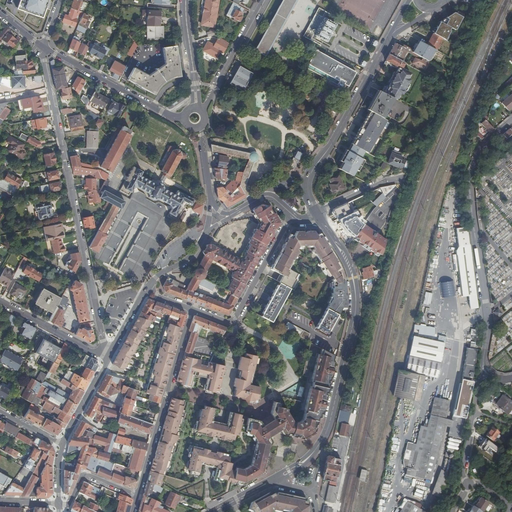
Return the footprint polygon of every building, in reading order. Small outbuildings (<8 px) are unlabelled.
[(20,0),(18,9),(43,18),(49,0),(20,0)] [(88,3),(81,0),(81,2),(79,1),(80,0),(79,0),(74,0),(71,8),(83,13),(85,8),(86,9),(86,7),(87,4),(88,3)] [(218,0),(206,0),(202,24),(214,27),(218,0)] [(238,5),(243,8),(247,0),(238,0),(240,1),(238,5)] [(283,0),(256,51),(266,56),(296,0),(283,0)] [(238,5),(235,4),(229,16),(234,19),(233,20),(236,22),(236,20),(240,22),(243,16),(241,15),(244,9),(243,8),(238,5)] [(83,13),(71,8),(69,16),(65,14),(63,22),(75,26),(78,19),(76,18),(77,15),(82,16),(84,13),(83,13)] [(147,26),(148,26),(157,26),(159,11),(141,10),(140,15),(142,15),(142,19),(146,19),(145,26),(147,26)] [(453,13),(440,22),(455,30),(462,17),(463,15),(457,12),(456,14),(453,13)] [(79,24),(79,25),(86,29),(90,21),(86,20),(88,15),(84,13),(82,16),(79,24)] [(336,24),(325,18),(322,23),(321,23),(317,30),(318,30),(315,36),(327,42),(330,36),(329,35),(332,30),(333,30),(336,24)] [(454,30),(437,20),(431,32),(433,33),(437,35),(439,31),(441,31),(442,29),(451,34),(454,30)] [(77,29),(84,33),(86,29),(79,25),(77,29)] [(114,33),(118,35),(123,26),(122,26),(119,25),(114,33)] [(2,32),(6,35),(7,33),(10,29),(9,28),(7,26),(2,32)] [(157,26),(148,26),(148,31),(147,31),(147,39),(155,39),(155,38),(162,38),(162,26),(159,26),(157,26)] [(6,35),(2,39),(13,48),(18,41),(7,33),(6,35)] [(436,50),(442,38),(437,35),(433,33),(427,45),(436,50)] [(141,42),(136,35),(132,37),(137,44),(141,42)] [(418,40),(409,35),(403,45),(413,50),(418,40)] [(74,36),(67,53),(74,56),(79,43),(81,41),(79,40),(79,38),(74,36)] [(226,42),(220,38),(219,39),(218,39),(213,48),(223,53),(227,44),(225,43),(226,42)] [(78,52),(85,55),(87,51),(91,44),(92,42),(89,41),(87,46),(82,44),(78,52)] [(127,54),(132,57),(138,46),(135,42),(134,41),(127,54)] [(402,47),(395,43),(389,55),(403,62),(404,61),(402,60),(406,51),(409,53),(409,52),(411,53),(411,54),(416,56),(412,63),(425,70),(430,62),(428,61),(412,52),(413,50),(403,45),(402,47)] [(91,44),(87,51),(90,52),(102,59),(103,55),(106,56),(110,50),(103,46),(102,48),(94,44),(93,45),(91,44)] [(158,69),(157,68),(155,69),(156,70),(148,76),(134,68),(128,78),(131,80),(131,81),(151,93),(152,91),(154,93),(156,90),(158,87),(161,83),(166,80),(170,78),(175,76),(179,75),(179,72),(180,72),(177,49),(175,49),(175,46),(163,48),(165,64),(158,69)] [(316,49),(306,68),(347,90),(356,72),(351,70),(351,71),(348,69),(348,68),(328,57),(327,58),(324,56),(325,55),(318,51),(318,50),(316,49)] [(424,54),(414,49),(413,50),(412,52),(422,58),(424,54)] [(444,70),(450,58),(441,53),(435,65),(444,70)] [(403,62),(389,55),(387,58),(385,61),(386,63),(396,68),(397,68),(397,67),(398,67),(401,68),(404,63),(403,62)] [(51,61),(57,89),(62,88),(67,87),(63,66),(56,68),(54,60),(54,59),(51,61)] [(27,61),(15,62),(16,71),(23,70),(23,74),(34,73),(34,67),(32,67),(32,61),(27,61)] [(115,78),(118,80),(123,71),(125,68),(126,67),(115,61),(110,70),(115,73),(113,77),(115,78)] [(239,66),(233,78),(232,80),(230,79),(228,78),(224,86),(229,89),(232,85),(243,92),(253,74),(239,66)] [(392,79),(390,78),(388,82),(390,83),(387,87),(384,85),(381,92),(393,98),(396,99),(399,93),(402,94),(409,80),(407,79),(410,73),(401,68),(398,67),(395,73),(394,72),(392,76),(393,77),(392,79)] [(24,75),(10,76),(11,88),(25,88),(24,84),(25,84),(25,78),(24,78),(24,75)] [(72,87),(74,90),(75,90),(78,93),(85,81),(78,76),(72,85),(73,86),(72,87)] [(67,87),(62,88),(63,92),(61,92),(63,99),(72,97),(70,87),(67,87)] [(371,112),(382,118),(393,98),(381,92),(379,91),(368,110),(369,111),(371,112)] [(101,106),(104,108),(109,100),(98,95),(98,94),(95,92),(87,107),(88,109),(96,124),(98,119),(102,112),(98,110),(101,106)] [(83,95),(81,99),(86,106),(92,96),(88,94),(87,97),(83,95)] [(511,106),(511,94),(502,103),(508,110),(511,108),(511,107),(511,106)] [(37,96),(21,100),(23,110),(32,108),(33,111),(34,114),(44,112),(41,98),(37,99),(37,96)] [(23,110),(21,100),(18,100),(20,112),(24,112),(24,113),(33,111),(32,108),(23,110)] [(119,104),(118,104),(113,101),(107,111),(118,117),(124,106),(119,104)] [(7,104),(8,102),(0,104),(0,113),(5,107),(7,104)] [(436,104),(433,103),(430,102),(427,108),(434,110),(436,104)] [(339,113),(341,110),(332,104),(330,107),(329,109),(337,113),(338,112),(339,113)] [(5,107),(0,113),(0,118),(3,120),(10,110),(5,107)] [(120,123),(131,127),(136,113),(125,110),(120,123)] [(369,111),(360,127),(362,128),(371,112),(369,111)] [(382,118),(371,112),(362,128),(368,132),(377,136),(386,120),(382,118)] [(70,116),(72,128),(84,125),(82,114),(70,116)] [(45,118),(31,120),(32,125),(36,124),(37,129),(46,127),(45,124),(47,124),(45,118)] [(487,122),(483,118),(482,119),(484,121),(481,124),(491,132),(494,129),(488,123),(487,122)] [(96,124),(98,126),(110,138),(114,132),(103,122),(98,119),(96,124)] [(492,119),(488,123),(494,129),(499,125),(492,119)] [(133,132),(131,131),(123,126),(121,130),(100,167),(106,170),(108,171),(110,172),(131,135),(131,136),(133,132)] [(88,148),(96,148),(97,127),(89,128),(89,131),(86,131),(85,148),(88,148)] [(368,132),(362,128),(358,137),(364,140),(372,145),(377,136),(368,132)] [(511,131),(510,129),(506,132),(501,136),(505,140),(511,133),(511,131)] [(10,136),(7,142),(11,144),(8,151),(22,159),(25,153),(21,151),(25,144),(10,136)] [(39,142),(29,137),(29,138),(27,141),(36,147),(46,144),(46,141),(39,142)] [(364,140),(358,137),(353,145),(364,151),(368,153),(372,145),(364,140)] [(347,151),(346,153),(348,155),(347,157),(344,156),(341,162),(344,163),(346,164),(343,171),(352,176),(355,170),(357,171),(363,159),(360,158),(364,151),(353,145),(352,144),(349,151),(347,151)] [(217,146),(211,145),(211,146),(212,151),(249,159),(243,173),(241,182),(240,185),(241,188),(246,197),(246,196),(251,194),(251,193),(247,186),(246,185),(246,184),(254,162),(255,161),(256,161),(257,160),(258,159),(258,157),(258,156),(258,155),(257,154),(256,153),(255,152),(253,152),(252,152),(251,152),(250,153),(249,154),(217,147),(217,146)] [(168,175),(166,177),(169,178),(170,176),(172,177),(172,176),(171,176),(173,172),(174,172),(174,171),(175,168),(176,168),(177,167),(176,167),(178,163),(179,163),(178,162),(180,159),(181,159),(184,160),(186,155),(181,152),(181,151),(180,151),(176,149),(176,148),(175,148),(175,149),(170,146),(167,151),(170,152),(170,153),(168,157),(167,157),(168,158),(166,161),(165,161),(166,162),(164,166),(163,165),(162,166),(163,166),(161,170),(160,170),(164,172),(168,175)] [(289,166),(294,169),(298,161),(299,161),(302,153),(297,150),(293,158),(289,166)] [(407,151),(403,156),(407,160),(412,155),(407,151)] [(54,153),(44,155),(46,166),(56,164),(54,153)] [(70,157),(72,166),(83,167),(82,165),(80,164),(78,155),(70,157)] [(228,157),(219,156),(218,167),(225,168),(225,164),(227,165),(228,157)] [(380,169),(384,171),(390,165),(384,161),(380,169)] [(72,166),(74,174),(78,175),(79,172),(91,174),(91,178),(101,178),(102,178),(101,177),(98,170),(83,167),(72,166)] [(161,181),(160,180),(157,180),(156,180),(155,181),(152,179),(151,182),(140,176),(142,171),(133,166),(128,176),(125,180),(129,183),(126,189),(131,192),(133,188),(134,187),(136,187),(137,187),(148,193),(148,194),(149,194),(149,195),(149,196),(150,197),(155,200),(156,200),(157,200),(158,199),(159,199),(170,205),(171,206),(172,208),(169,213),(175,216),(179,209),(183,200),(191,205),(194,200),(181,192),(180,193),(177,192),(176,195),(167,190),(168,188),(166,187),(166,185),(165,184),(164,182),(161,181)] [(226,178),(227,170),(214,168),(216,178),(227,180),(227,178),(226,178)] [(55,170),(44,172),(45,177),(48,177),(49,180),(59,178),(57,170),(55,171),(55,170)] [(237,175),(236,181),(241,182),(243,173),(235,171),(234,174),(237,175)] [(8,173),(4,180),(17,187),(18,188),(21,187),(24,182),(8,173)] [(338,176),(329,180),(331,184),(329,184),(333,193),(344,188),(338,176)] [(0,185),(14,194),(17,187),(4,180),(1,178),(0,177),(0,185)] [(101,189),(106,180),(102,178),(101,178),(99,182),(96,186),(95,189),(96,190),(99,192),(101,189)] [(60,181),(49,183),(51,191),(61,188),(60,181)] [(222,187),(217,188),(218,199),(219,199),(221,200),(222,201),(224,202),(229,196),(232,194),(240,185),(241,182),(236,181),(233,181),(225,189),(222,187)] [(383,192),(385,197),(397,186),(397,184),(380,187),(383,192)] [(224,202),(226,205),(227,207),(245,197),(246,197),(241,188),(240,185),(232,194),(229,196),(224,202)] [(98,194),(96,190),(95,189),(88,189),(90,196),(88,196),(89,203),(95,202),(95,203),(101,202),(100,198),(100,197),(98,194)] [(93,240),(92,241),(98,245),(119,208),(121,209),(125,202),(104,190),(100,197),(108,202),(112,204),(108,212),(104,219),(101,225),(94,237),(93,240)] [(383,192),(373,203),(376,206),(385,197),(383,192)] [(138,211),(146,215),(148,210),(145,209),(149,201),(146,200),(143,206),(140,205),(138,211)] [(354,212),(349,201),(331,209),(336,219),(337,219),(338,220),(350,215),(349,213),(351,213),(352,213),(354,212)] [(38,210),(39,219),(50,216),(49,208),(51,208),(50,202),(35,205),(37,211),(38,210)] [(112,204),(108,202),(104,209),(108,212),(112,204)] [(193,209),(201,214),(202,211),(202,208),(203,205),(198,202),(193,209)] [(269,206),(268,206),(267,205),(264,205),(263,205),(263,204),(262,204),(252,209),(257,218),(258,218),(259,217),(262,222),(258,230),(257,230),(256,229),(255,229),(251,237),(251,238),(248,243),(249,244),(250,244),(250,245),(246,253),(247,253),(244,259),(257,266),(261,259),(260,259),(263,253),(264,254),(276,232),(275,231),(276,229),(278,226),(279,227),(281,223),(271,206),(269,207),(269,206)] [(92,216),(83,218),(85,227),(91,226),(91,228),(95,227),(92,216)] [(232,222),(228,224),(218,229),(218,230),(214,238),(213,240),(216,242),(240,256),(249,244),(248,243),(251,238),(251,237),(255,229),(256,229),(257,224),(253,222),(247,219),(232,222)] [(379,234),(376,232),(375,233),(371,230),(372,229),(364,223),(362,225),(354,236),(358,239),(358,240),(363,243),(364,242),(367,245),(367,246),(370,248),(369,249),(375,253),(376,251),(378,253),(379,253),(381,255),(386,239),(384,238),(381,236),(380,237),(378,235),(379,234)] [(47,241),(51,240),(61,238),(64,237),(63,231),(61,232),(60,224),(44,227),(47,241)] [(470,308),(477,307),(471,257),(472,257),(471,245),(469,245),(467,226),(455,227),(458,245),(455,250),(461,295),(468,294),(470,308)] [(299,244),(303,244),(308,244),(310,244),(312,244),(313,245),(315,248),(313,249),(312,249),(312,251),(313,252),(315,253),(315,252),(321,261),(320,262),(327,273),(328,276),(331,274),(336,271),(337,270),(336,269),(339,267),(337,264),(338,263),(337,261),(337,260),(337,261),(335,257),(334,255),(332,251),(331,251),(328,247),(326,242),(324,244),(323,242),(325,240),(320,232),(317,235),(314,230),(307,230),(306,232),(304,232),(303,231),(296,231),(294,236),(291,234),(287,242),(287,243),(288,244),(287,245),(285,244),(282,248),(283,249),(281,253),(278,258),(277,258),(275,261),(277,262),(276,265),(275,264),(272,269),(280,274),(286,277),(285,280),(287,281),(285,285),(291,288),(296,278),(295,278),(297,273),(289,268),(296,254),(297,253),(298,253),(299,253),(300,252),(300,251),(299,250),(297,248),(298,245),(299,245),(299,244)] [(139,231),(121,271),(140,280),(144,272),(144,271),(147,265),(149,266),(155,251),(156,252),(163,237),(162,236),(164,233),(161,232),(159,236),(154,234),(153,237),(139,231)] [(111,248),(105,246),(99,260),(109,265),(121,238),(116,236),(111,248)] [(61,238),(51,240),(54,254),(58,253),(62,252),(65,251),(64,245),(62,245),(61,238)] [(203,278),(204,277),(205,275),(205,273),(205,272),(212,259),(229,269),(230,268),(234,270),(233,273),(231,276),(231,277),(232,277),(233,278),(231,281),(228,287),(229,287),(228,290),(229,290),(229,291),(231,291),(233,292),(232,294),(238,298),(241,291),(242,290),(243,288),(246,284),(244,283),(247,278),(249,278),(253,271),(252,270),(247,268),(242,265),(242,264),(244,262),(243,261),(241,261),(239,259),(238,259),(231,255),(230,256),(227,254),(228,253),(226,252),(226,253),(223,251),(221,250),(221,251),(219,250),(220,249),(211,244),(207,245),(203,252),(205,256),(198,268),(197,268),(196,269),(195,271),(194,273),(194,274),(194,276),(194,275),(195,277),(197,278),(198,279),(200,279),(201,279),(203,278)] [(80,264),(81,261),(80,252),(71,254),(73,265),(80,264)] [(244,259),(241,261),(243,261),(244,262),(242,264),(242,265),(247,268),(252,270),(253,267),(254,268),(257,266),(244,259)] [(23,272),(39,281),(43,274),(27,266),(23,272)] [(364,273),(363,274),(364,278),(374,276),(371,266),(362,269),(364,273)] [(5,267),(0,276),(0,279),(2,281),(1,282),(8,286),(12,278),(15,273),(5,267)] [(63,278),(70,282),(73,276),(66,272),(63,278)] [(280,274),(277,280),(285,285),(287,281),(285,280),(286,277),(280,274)] [(178,282),(168,276),(163,286),(165,292),(185,299),(190,287),(196,289),(199,284),(201,279),(200,279),(198,279),(197,278),(195,277),(194,275),(194,276),(194,277),(193,276),(188,287),(186,290),(176,287),(178,282)] [(332,291),(332,293),(332,296),(332,299),(331,299),(330,302),(328,305),(327,308),(338,314),(341,309),(342,307),(346,305),(346,299),(346,296),(344,296),(344,293),(346,293),(346,290),(345,287),(344,282),(343,277),(341,278),(339,275),(334,278),(334,279),(332,280),(333,281),(333,290),(332,290),(332,291)] [(208,288),(211,282),(203,278),(201,279),(199,284),(208,288)] [(72,291),(78,322),(88,320),(81,285),(74,281),(69,289),(72,291)] [(14,282),(8,293),(16,297),(19,292),(24,294),(27,289),(14,282)] [(188,287),(178,282),(176,287),(186,290),(188,287)] [(261,316),(272,322),(281,306),(282,304),(291,288),(279,282),(271,297),(269,300),(261,316)] [(195,303),(198,293),(194,291),(196,289),(190,287),(185,299),(195,303)] [(36,302),(53,312),(60,300),(42,290),(36,302)] [(202,294),(199,304),(229,315),(238,298),(232,294),(233,292),(231,291),(230,294),(231,295),(226,303),(217,300),(218,300),(217,299),(217,300),(202,294)] [(425,292),(423,304),(429,305),(432,293),(425,292)] [(68,299),(62,296),(60,300),(53,312),(48,320),(61,327),(63,323),(60,321),(62,318),(67,307),(65,306),(67,303),(66,303),(68,299)] [(148,299),(145,305),(152,309),(156,301),(149,299),(148,298),(148,299)] [(162,312),(165,304),(161,303),(156,301),(152,309),(156,310),(156,311),(157,310),(162,312)] [(152,309),(145,305),(141,312),(149,316),(150,314),(154,316),(156,310),(152,309)] [(169,306),(167,313),(166,316),(162,314),(163,312),(162,312),(157,310),(156,311),(156,310),(154,316),(156,317),(156,316),(158,317),(158,318),(160,318),(160,319),(161,320),(166,321),(168,322),(169,317),(170,314),(173,307),(169,306)] [(504,313),(497,306),(492,312),(498,318),(504,313)] [(432,321),(435,309),(425,307),(422,319),(432,321)] [(177,308),(174,316),(177,317),(176,318),(175,317),(175,319),(169,317),(168,322),(170,323),(176,325),(177,321),(178,318),(181,310),(178,309),(177,308)] [(338,314),(327,308),(316,327),(318,328),(317,329),(319,330),(319,329),(327,333),(338,314)] [(179,322),(177,321),(176,325),(182,327),(184,321),(186,315),(186,313),(185,312),(181,310),(178,318),(180,318),(179,322)] [(149,316),(141,312),(139,315),(139,316),(151,320),(154,321),(155,317),(156,317),(154,316),(150,314),(149,316)] [(224,334),(227,327),(194,315),(189,331),(191,332),(185,351),(191,353),(198,333),(195,332),(198,325),(224,334)] [(151,320),(139,316),(113,364),(118,366),(125,369),(125,368),(124,367),(125,365),(127,365),(131,358),(128,357),(130,353),(133,354),(138,344),(136,343),(137,341),(138,339),(140,340),(145,331),(143,330),(145,326),(148,327),(151,320)] [(37,328),(26,323),(24,321),(21,327),(23,328),(20,334),(25,336),(26,335),(31,338),(37,328)] [(286,321),(283,328),(306,340),(310,333),(286,321)] [(170,323),(169,325),(168,329),(166,328),(159,348),(160,349),(158,354),(157,354),(154,364),(155,364),(153,370),(152,370),(148,384),(158,387),(157,389),(163,390),(165,382),(163,381),(164,379),(162,379),(163,377),(166,378),(167,375),(166,374),(169,363),(171,364),(171,362),(172,361),(170,360),(173,351),(175,352),(176,347),(172,346),(173,344),(175,344),(175,343),(177,343),(179,339),(176,339),(180,327),(182,328),(182,327),(176,325),(170,323)] [(409,331),(435,336),(436,328),(410,323),(410,326),(409,326),(408,330),(409,331)] [(78,331),(75,335),(89,342),(94,339),(91,328),(87,328),(85,327),(84,329),(82,328),(81,329),(79,328),(78,331)] [(445,338),(435,336),(409,331),(408,335),(433,340),(444,343),(445,338)] [(440,363),(444,343),(433,340),(408,335),(404,353),(401,370),(415,372),(437,377),(440,363)] [(293,429),(297,430),(295,435),(295,436),(295,437),(302,438),(303,438),(304,439),(307,437),(306,436),(311,433),(312,434),(315,432),(314,431),(315,430),(318,416),(321,417),(321,414),(322,411),(323,409),(319,409),(320,406),(323,407),(326,396),(332,368),(329,367),(330,364),(333,364),(334,361),(318,357),(316,357),(317,353),(319,354),(321,348),(311,342),(303,375),(308,376),(308,377),(302,402),(298,401),(295,402),(288,400),(286,398),(282,397),(280,403),(279,403),(279,406),(274,405),(273,405),(271,413),(274,418),(278,425),(281,423),(283,426),(280,428),(280,429),(284,434),(288,435),(288,433),(292,434),(293,429)] [(302,375),(303,375),(311,342),(310,342),(302,375)] [(481,350),(482,345),(475,344),(475,342),(471,342),(470,347),(467,346),(462,379),(460,392),(455,416),(454,416),(449,435),(461,438),(465,419),(466,419),(473,381),(472,381),(472,379),(476,349),(481,350)] [(63,355),(63,356),(65,357),(70,347),(66,344),(64,343),(62,348),(59,353),(63,355)] [(319,354),(318,357),(334,361),(335,355),(326,351),(321,348),(319,354)] [(0,361),(17,371),(23,359),(5,349),(0,358),(0,361)] [(185,351),(183,358),(189,360),(190,357),(191,353),(185,351)] [(238,364),(237,369),(241,370),(239,378),(235,377),(234,382),(236,383),(235,386),(235,389),(236,389),(234,396),(241,397),(240,398),(246,400),(252,401),(253,398),(255,399),(256,399),(259,387),(251,385),(251,386),(247,386),(248,384),(251,371),(252,372),(256,356),(245,353),(244,357),(242,365),(238,364)] [(81,377),(89,382),(98,366),(96,360),(94,360),(86,355),(81,365),(86,368),(81,377)] [(185,368),(184,370),(194,373),(194,372),(198,373),(202,360),(190,357),(189,360),(183,358),(181,366),(185,368)] [(202,360),(198,373),(208,375),(207,378),(204,389),(214,392),(215,390),(218,391),(220,381),(216,380),(217,377),(221,378),(223,373),(221,372),(223,366),(202,360)] [(53,364),(49,371),(56,376),(59,371),(56,369),(58,365),(54,362),(53,364)] [(181,383),(191,386),(194,374),(194,373),(184,370),(184,372),(180,371),(178,380),(181,381),(181,383)] [(413,400),(419,375),(398,370),(393,396),(413,400)] [(89,382),(81,377),(74,373),(69,383),(84,391),(89,382)] [(117,383),(119,378),(107,374),(105,377),(103,381),(112,387),(115,382),(117,383)] [(308,377),(302,401),(300,400),(298,401),(302,402),(308,377)] [(26,388),(36,393),(41,385),(42,384),(32,378),(26,388)] [(125,379),(120,378),(118,384),(117,388),(117,389),(121,391),(123,385),(125,379)] [(67,400),(76,404),(84,391),(69,383),(62,379),(61,383),(73,390),(71,392),(70,392),(69,393),(71,394),(67,400)] [(6,389),(9,391),(15,382),(11,380),(6,389)] [(103,381),(97,392),(98,393),(99,392),(109,398),(110,395),(121,392),(121,391),(117,389),(116,388),(112,387),(103,381)] [(147,393),(150,394),(160,397),(161,397),(162,393),(163,390),(157,389),(158,387),(148,384),(147,388),(145,392),(147,393)] [(41,385),(36,393),(35,396),(40,399),(44,392),(46,388),(41,385)] [(129,387),(123,385),(121,391),(124,392),(124,391),(136,395),(137,390),(129,387)] [(36,393),(26,388),(21,397),(31,403),(35,396),(36,393)] [(46,388),(44,392),(47,394),(63,403),(66,399),(62,396),(55,393),(46,388)] [(126,395),(125,397),(134,400),(136,395),(124,391),(124,392),(123,394),(126,395)] [(150,394),(148,399),(159,403),(159,401),(161,397),(160,397),(150,394)] [(97,407),(100,403),(103,404),(103,406),(107,408),(109,402),(105,401),(95,395),(93,399),(89,406),(95,410),(97,407)] [(507,414),(511,407),(511,402),(503,395),(496,404),(500,407),(499,408),(507,414)] [(31,403),(30,405),(28,408),(32,411),(36,413),(38,409),(36,407),(41,399),(40,399),(35,396),(31,403)] [(125,397),(123,402),(133,405),(134,400),(125,397)] [(161,441),(159,440),(159,441),(158,442),(158,444),(157,450),(156,450),(155,453),(156,453),(154,458),(153,461),(154,461),(152,467),(153,467),(152,471),(150,470),(149,473),(156,475),(153,483),(160,486),(163,475),(165,475),(167,468),(168,468),(175,446),(173,446),(174,442),(176,443),(178,435),(176,435),(177,431),(179,432),(185,410),(182,409),(185,400),(173,397),(172,402),(171,402),(169,407),(168,407),(168,410),(167,415),(166,415),(165,418),(166,418),(164,424),(162,427),(164,428),(162,435),(161,441)] [(416,477),(431,480),(449,401),(434,397),(427,428),(421,426),(417,445),(407,443),(403,461),(404,467),(408,468),(406,475),(412,476),(412,477),(416,478),(416,477)] [(65,404),(61,411),(70,416),(76,404),(67,400),(65,404)] [(54,417),(51,421),(63,428),(70,416),(61,411),(45,401),(42,407),(51,413),(53,410),(59,413),(56,418),(54,417)] [(123,406),(122,407),(131,410),(133,411),(135,406),(133,405),(123,402),(122,406),(123,406)] [(26,405),(21,415),(24,417),(28,408),(30,405),(28,404),(26,405)] [(206,409),(203,409),(202,408),(199,421),(197,420),(194,429),(197,430),(196,432),(210,436),(210,433),(213,434),(214,428),(213,428),(214,423),(212,423),(212,420),(215,408),(207,405),(206,409)] [(85,414),(94,419),(95,418),(92,417),(95,411),(97,413),(97,414),(99,415),(96,420),(101,422),(105,414),(102,414),(102,412),(100,411),(101,409),(97,407),(95,410),(89,406),(85,414)] [(116,419),(118,420),(119,417),(121,412),(119,412),(115,411),(111,409),(107,408),(103,406),(103,410),(102,412),(102,414),(105,414),(101,422),(106,422),(109,416),(116,418),(116,419)] [(119,412),(121,412),(130,416),(131,410),(122,407),(121,407),(119,412)] [(31,412),(32,411),(28,408),(24,417),(38,424),(42,416),(37,413),(36,415),(33,414),(33,413),(31,412)] [(223,430),(222,430),(220,435),(223,436),(222,439),(233,441),(235,434),(238,435),(239,430),(241,423),(242,418),(238,417),(239,413),(230,411),(227,424),(226,426),(224,426),(223,430)] [(117,422),(150,433),(153,424),(147,422),(139,419),(134,417),(130,416),(121,412),(119,417),(118,420),(117,422)] [(236,467),(235,470),(233,481),(244,484),(256,477),(254,474),(257,473),(257,474),(263,470),(266,460),(267,460),(269,452),(267,452),(268,448),(270,448),(272,441),(272,440),(269,436),(268,435),(267,436),(266,433),(267,432),(263,425),(262,425),(261,423),(259,420),(257,421),(252,420),(253,418),(248,417),(246,424),(244,432),(252,434),(257,442),(251,464),(244,469),(236,467)] [(46,418),(42,427),(56,435),(61,432),(63,428),(51,421),(46,418)] [(263,425),(267,432),(266,433),(267,436),(268,435),(269,435),(275,432),(276,431),(280,429),(280,428),(278,425),(274,418),(268,421),(263,425)] [(82,420),(73,435),(93,438),(93,437),(94,435),(97,428),(82,420)] [(213,437),(218,438),(222,439),(223,436),(220,435),(222,430),(223,430),(224,426),(226,426),(227,424),(223,423),(216,421),(212,420),(212,423),(214,423),(213,428),(214,428),(213,434),(210,433),(210,436),(213,437)] [(18,429),(6,422),(5,425),(2,430),(14,437),(18,429)] [(341,423),(338,435),(348,437),(350,425),(341,423)] [(493,441),(499,433),(492,428),(486,436),(493,441)] [(105,449),(111,451),(115,442),(114,442),(116,436),(117,433),(118,432),(116,432),(113,433),(111,432),(105,449)] [(30,439),(18,433),(15,437),(31,446),(32,442),(29,441),(30,439)] [(93,438),(73,435),(69,442),(69,445),(82,446),(88,446),(88,443),(92,443),(94,443),(94,441),(93,440),(93,439),(93,438)] [(40,451),(41,448),(44,450),(43,452),(49,455),(53,456),(54,451),(51,446),(33,436),(31,440),(30,439),(29,441),(32,442),(31,446),(34,447),(40,451)] [(139,441),(116,436),(114,442),(115,442),(123,444),(145,450),(147,446),(147,443),(148,442),(139,440),(139,441)] [(458,452),(460,440),(449,438),(447,451),(458,452)] [(487,441),(482,450),(489,454),(491,450),(496,453),(499,448),(487,441)] [(145,450),(123,444),(121,450),(133,453),(129,468),(140,471),(140,470),(145,453),(145,450)] [(3,451),(15,458),(18,452),(6,446),(3,451)] [(85,454),(90,456),(108,461),(110,455),(97,451),(94,448),(92,448),(88,447),(88,446),(82,446),(82,449),(81,449),(80,453),(85,455),(85,454)] [(206,449),(193,446),(192,448),(190,448),(187,457),(190,457),(187,470),(190,471),(190,472),(189,474),(191,475),(199,476),(201,466),(202,464),(202,461),(205,461),(206,457),(207,457),(208,452),(206,451),(206,449)] [(34,447),(29,457),(35,460),(38,454),(41,455),(43,452),(40,451),(34,447)] [(32,472),(29,478),(23,489),(20,495),(20,496),(22,496),(28,496),(34,486),(35,484),(37,481),(37,480),(35,478),(42,464),(45,465),(51,467),(53,456),(49,455),(43,452),(41,455),(40,457),(46,460),(45,462),(39,459),(38,462),(34,468),(32,472)] [(213,467),(216,468),(217,465),(215,464),(216,459),(215,459),(216,454),(208,452),(207,457),(206,457),(205,461),(202,461),(202,464),(205,465),(213,467)] [(217,465),(216,468),(213,480),(222,482),(223,478),(227,479),(230,469),(231,463),(228,462),(230,455),(219,452),(218,454),(216,454),(215,459),(216,459),(215,464),(217,465)] [(65,462),(64,470),(78,473),(81,467),(85,455),(80,453),(78,460),(75,459),(75,460),(73,464),(65,462)] [(85,455),(81,467),(110,479),(113,473),(111,472),(88,463),(90,456),(85,454),(85,455)] [(327,456),(322,479),(323,479),(324,479),(335,482),(340,459),(327,456)] [(32,472),(34,468),(31,467),(35,460),(29,457),(23,467),(26,469),(32,472)] [(266,460),(263,470),(257,474),(257,473),(254,474),(256,477),(264,473),(267,460),(266,460)] [(45,465),(37,480),(39,481),(39,484),(40,484),(40,487),(36,487),(34,486),(28,496),(47,497),(52,493),(51,467),(45,465)] [(32,472),(26,469),(23,475),(29,478),(32,472)] [(227,480),(233,481),(235,470),(230,469),(227,479),(227,480)] [(64,471),(64,477),(75,480),(78,473),(64,470),(64,471)] [(0,488),(3,490),(9,480),(6,479),(7,477),(0,472),(0,488)] [(442,472),(427,511),(437,511),(438,510),(439,509),(441,506),(442,503),(443,501),(444,498),(450,481),(451,479),(453,474),(442,472)] [(135,487),(137,480),(126,476),(125,478),(113,473),(110,479),(132,488),(135,487)] [(156,475),(149,473),(147,481),(153,483),(156,475)] [(75,480),(64,477),(64,493),(70,494),(75,480)] [(153,487),(161,490),(162,488),(160,486),(153,483),(147,481),(145,489),(143,494),(150,497),(153,487)] [(83,483),(82,486),(97,494),(98,495),(100,490),(91,485),(86,483),(85,483),(84,482),(83,483)] [(12,483),(4,494),(20,495),(23,489),(12,483)] [(97,494),(82,486),(79,492),(88,497),(95,500),(97,494)] [(334,503),(337,487),(329,486),(326,501),(334,503)] [(163,502),(163,503),(164,504),(175,508),(177,503),(181,496),(177,494),(171,491),(169,494),(166,503),(163,502)] [(289,511),(309,511),(310,509),(307,508),(308,506),(306,502),(306,499),(286,494),(279,492),(278,493),(278,496),(275,496),(274,493),(272,494),(270,492),(252,502),(248,509),(252,511),(269,511),(274,510),(281,511),(281,509),(290,511),(289,511)] [(150,497),(143,494),(138,511),(139,511),(147,511),(154,499),(150,497)] [(117,500),(119,501),(130,505),(132,500),(119,495),(117,500)] [(475,503),(473,506),(482,511),(481,511),(483,511),(489,503),(481,498),(477,504),(475,503)] [(408,500),(407,502),(420,509),(422,506),(419,504),(408,500)] [(71,511),(70,511),(95,511),(88,508),(74,501),(71,511)] [(128,511),(130,505),(119,501),(116,511),(128,511)] [(425,511),(423,511),(407,502),(401,511),(425,511)] [(90,503),(88,508),(95,511),(96,511),(99,507),(90,503)]
